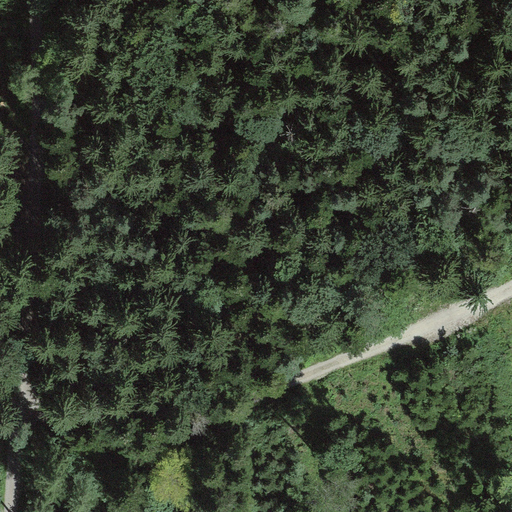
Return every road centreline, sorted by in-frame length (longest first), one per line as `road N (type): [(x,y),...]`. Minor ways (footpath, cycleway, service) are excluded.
road 1 (track): [(511,373),(315,443),(10,479)]
road 2 (track): [(10,479),(30,0)]
